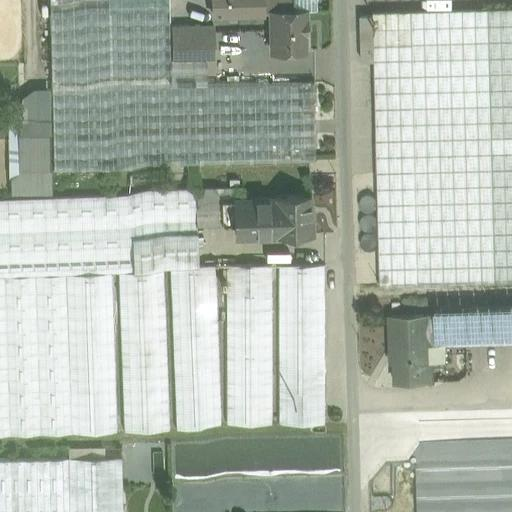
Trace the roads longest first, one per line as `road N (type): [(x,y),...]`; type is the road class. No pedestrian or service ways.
road 1 (unclassified): [(340,0),(359,511)]
road 2 (track): [(356,430),(511,424)]
